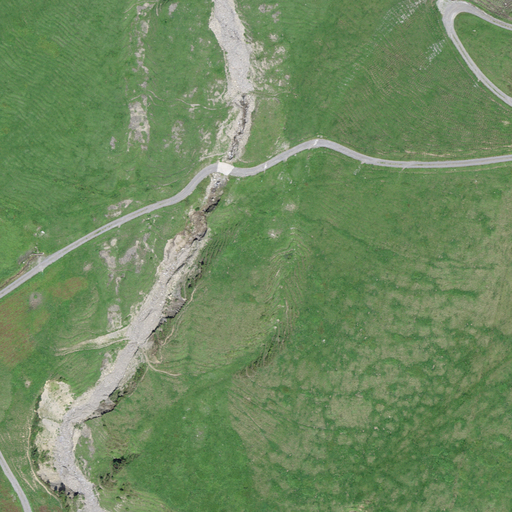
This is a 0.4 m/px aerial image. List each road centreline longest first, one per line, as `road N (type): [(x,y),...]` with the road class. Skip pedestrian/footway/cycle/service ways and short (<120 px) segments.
road 1 (track): [(511,157),(398,164),(317,142),(257,169),(210,167),(183,194),(70,246),(0,294)]
road 2 (track): [(511,102),(452,35),(452,7)]
